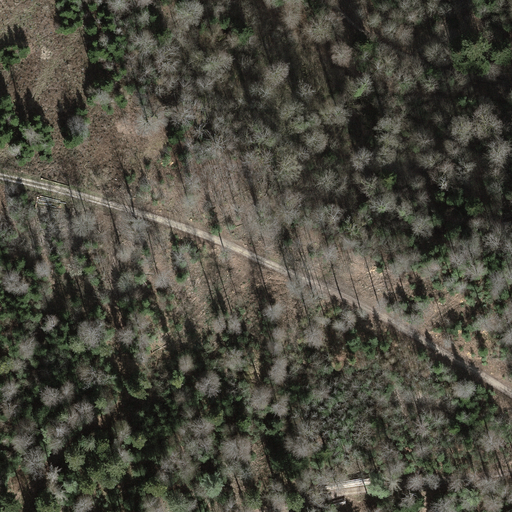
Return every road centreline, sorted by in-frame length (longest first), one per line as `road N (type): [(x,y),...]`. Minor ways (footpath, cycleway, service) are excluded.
road 1 (track): [(0,176),(198,232),(356,303),(511,392)]
road 2 (track): [(257,511),(511,467)]
road 3 (track): [(511,87),(399,55),(327,0)]
